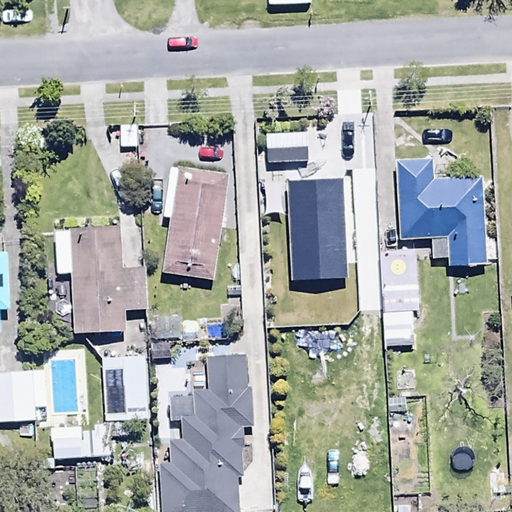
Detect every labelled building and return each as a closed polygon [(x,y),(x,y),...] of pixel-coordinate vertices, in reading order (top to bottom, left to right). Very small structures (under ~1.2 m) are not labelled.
[(482,267),(482,263),(495,263),(495,248),(481,249),(478,175),(433,177),(432,161),(393,162),(397,242),(428,241),(429,261),(445,261),(445,269),(482,267)] [(165,168),(158,218),(167,219),(159,277),(211,284),(226,176),(165,168)] [(278,182),(280,221),(285,221),(288,283),(344,281),(339,179),(278,182)] [(124,348),(142,348),(141,272),(118,273),(118,226),(69,227),(69,232),(52,232),(53,275),(66,275),(67,335),(122,334),(124,334),(124,348)] [(414,251),(376,253),(378,298),(337,299),(341,387),(384,385),(382,331),(410,329),(409,313),(416,313),(414,251)] [(98,360),(101,426),(48,429),(49,462),(108,459),(107,440),(127,439),(126,424),(145,423),(142,358),(98,360)] [(249,430),(245,358),(202,361),(204,393),(189,394),(191,417),(177,418),(178,430),(171,430),(171,442),(166,442),(167,465),(157,466),(159,511),(236,511),(234,480),(240,480),(238,454),(241,454),(240,431),(249,430)] [(0,374),(0,424),(33,423),(33,409),(43,409),(42,372),(0,374)] [(310,381),(310,403),(339,403),(339,381),(310,381)]
